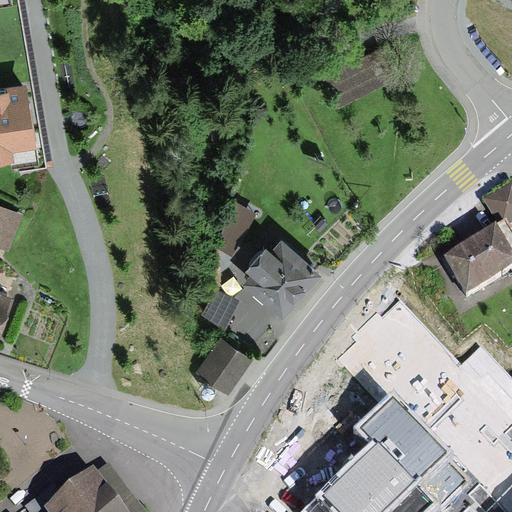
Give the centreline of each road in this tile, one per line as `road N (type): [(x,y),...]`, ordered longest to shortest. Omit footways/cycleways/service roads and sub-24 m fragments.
road 1 (tertiary): [(511,125),(322,311),(221,460)]
road 2 (unclassified): [(0,374),(221,460)]
road 3 (residential): [(511,125),(445,38),(440,0)]
